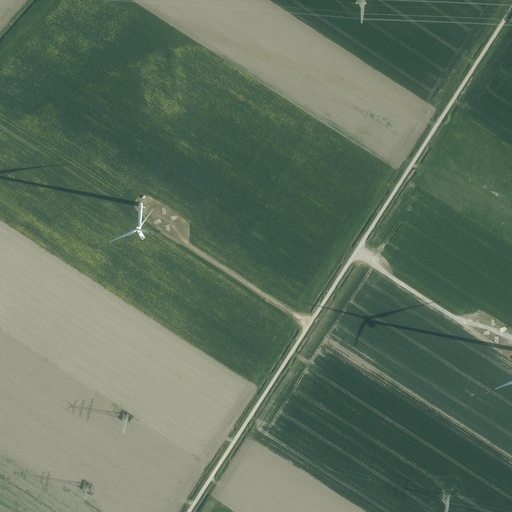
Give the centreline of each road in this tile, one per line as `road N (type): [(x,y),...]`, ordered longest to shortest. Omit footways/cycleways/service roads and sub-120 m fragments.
road 1 (unclassified): [(511,8),(189,511)]
road 2 (track): [(158,213),(164,227),(307,324)]
road 3 (track): [(352,253),(480,336),(511,338)]
